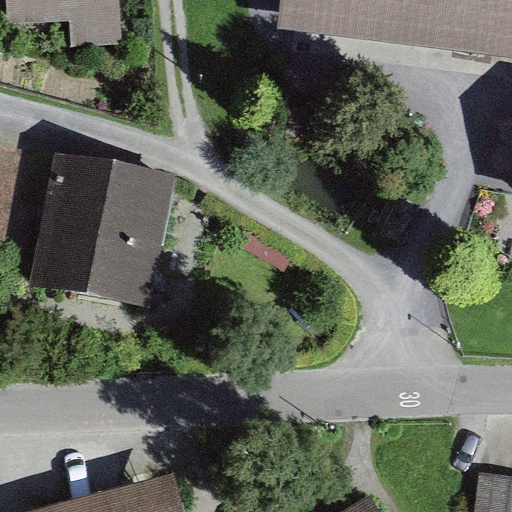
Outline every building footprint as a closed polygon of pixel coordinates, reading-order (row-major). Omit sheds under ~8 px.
[(121,41),(118,0),(0,0),(0,25),(72,19),(75,45),(121,41)] [(511,0),(327,0),(511,22),(511,0)] [(0,235),(7,236),(17,148),(0,146),(0,235)] [(174,176),(51,156),(31,279),(154,299),(174,176)] [(511,511),(511,470),(486,468),(480,511),(511,511)] [(181,511),(169,475),(58,511),(181,511)] [(369,511),(360,495),(331,511),(369,511)]
